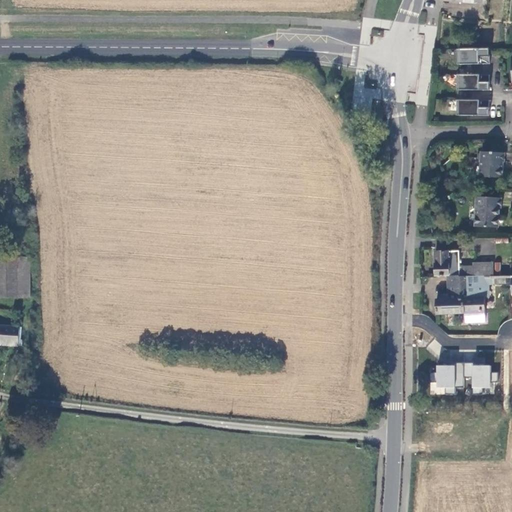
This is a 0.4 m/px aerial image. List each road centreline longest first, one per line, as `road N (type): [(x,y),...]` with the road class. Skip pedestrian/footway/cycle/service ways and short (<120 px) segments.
road 1 (track): [(366,436),(0,393)]
road 2 (tertiary): [(352,54),(0,47)]
road 3 (secondary): [(394,438),(400,134)]
